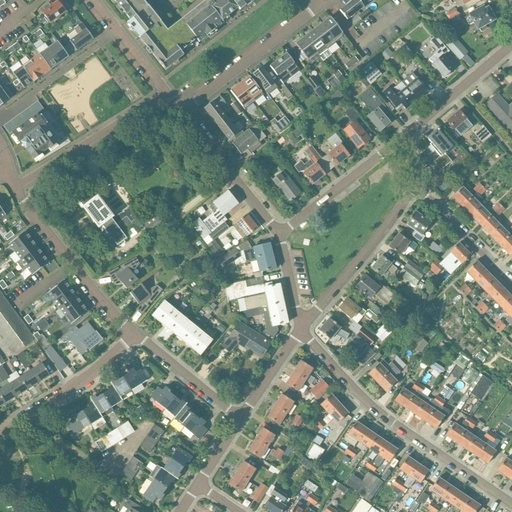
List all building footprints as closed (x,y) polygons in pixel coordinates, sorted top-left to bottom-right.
[(40,10),(50,23),(65,12),(62,8),(65,6),(60,0),(59,0),(52,5),(50,2),(40,10)] [(113,0),(130,20),(127,22),(134,32),(139,28),(143,34),(139,37),(139,38),(140,38),(147,47),(146,47),(151,54),(152,54),(165,70),(183,55),(181,52),(186,48),(189,51),(194,47),(191,44),(197,39),(199,43),(212,32),(224,23),(222,21),(223,19),(226,22),(231,18),(228,15),(238,8),(240,10),(252,0),(205,0),(169,30),(162,21),(149,6),(144,0),(113,0)] [(365,0),(353,0),(346,6),(340,11),(347,20),(368,3),(365,0)] [(479,28),(481,32),(487,29),(485,25),(494,20),(493,19),(495,18),(492,13),(491,14),(488,9),(485,10),(483,7),(470,15),(465,18),(468,25),(473,22),(477,29),(479,28)] [(367,9),(358,16),(362,21),(371,14),(367,9)] [(445,15),(449,21),(450,20),(459,14),(456,9),(445,15)] [(21,21),(24,25),(31,20),(29,18),(34,14),(33,13),(21,21)] [(459,14),(450,20),(455,27),(464,21),(459,14)] [(330,17),(321,24),(336,43),(344,36),(330,17)] [(76,51),(93,39),(81,23),(74,29),(78,35),(69,42),(71,44),(66,47),(72,54),(76,51)] [(321,24),(312,31),(327,50),(336,43),(321,24)] [(327,50),(312,31),(304,37),(318,56),(327,50)] [(432,64),(444,77),(454,69),(443,56),(449,51),(435,36),(429,41),(438,51),(434,54),(434,55),(428,60),(432,64)] [(299,49),(293,53),(301,62),(306,59),(311,65),(320,58),(318,56),(304,37),(295,44),(299,49)] [(454,38),(446,45),(459,60),(467,53),(454,38)] [(60,64),(68,57),(57,41),(48,48),(60,64)] [(402,42),(397,47),(404,56),(410,51),(402,42)] [(51,70),(60,64),(48,48),(39,54),(51,70)] [(386,62),(393,56),(388,49),(380,56),(386,62)] [(42,76),(51,70),(39,54),(30,61),(42,76)] [(286,54),(269,67),(283,84),(300,71),(286,54)] [(349,61),(353,66),(358,62),(354,57),(349,61)] [(42,76),(30,61),(21,67),(33,83),(42,76)] [(349,61),(344,65),(348,70),(353,66),(349,61)] [(19,83),(24,89),(33,83),(21,67),(18,62),(9,69),(12,73),(12,74),(15,78),(17,80),(19,83)] [(371,64),(360,73),(364,79),(370,86),(376,80),(370,73),(375,69),(371,64)] [(251,74),(268,95),(277,87),(261,67),(251,74)] [(337,70),(332,74),(336,79),(341,75),(337,70)] [(412,73),(401,82),(416,100),(427,91),(421,84),(431,77),(427,72),(417,80),(412,73)] [(312,76),(306,80),(314,90),(319,86),(312,76)] [(249,77),(240,84),(254,102),(264,95),(249,77)] [(388,87),(382,92),(385,96),(390,101),(396,108),(401,104),(401,105),(405,110),(416,100),(401,82),(391,90),(388,87)] [(240,84),(230,91),(244,110),(254,102),(240,84)] [(5,85),(0,88),(0,107),(1,107),(0,106),(13,97),(5,85)] [(285,87),(280,90),(287,100),(292,96),(285,87)] [(373,112),(367,117),(379,131),(389,123),(380,112),(385,107),(370,88),(359,98),(367,109),(369,107),(373,112)] [(204,109),(216,125),(226,117),(219,109),(225,104),(220,96),(204,109)] [(496,96),(486,105),(511,133),(511,104),(508,109),(496,96)] [(235,102),(231,105),(235,110),(239,107),(235,102)] [(361,131),(367,126),(351,106),(345,111),(345,115),(352,123),(343,130),(346,134),(358,149),(368,140),(361,131)] [(239,107),(235,110),(238,115),(243,112),(239,107)] [(458,111),(446,122),(454,131),(455,131),(460,137),(471,127),(466,121),(458,111)] [(36,116),(12,133),(21,144),(22,143),(33,158),(55,143),(36,116)] [(236,140),(244,134),(241,131),(244,128),(239,121),(232,126),(226,117),(216,125),(229,141),(233,137),(236,140)] [(274,118),(269,122),(279,135),(291,126),(284,117),(277,122),(274,118)] [(255,125),(244,134),(236,140),(232,144),(241,154),(247,150),(251,154),(262,145),(254,136),(260,131),(255,125)] [(473,133),(482,144),(491,136),(483,126),(473,133)] [(292,132),(297,139),(301,135),(297,129),(292,132)] [(433,162),(441,171),(451,162),(444,154),(452,148),(437,130),(426,138),(430,144),(430,145),(427,147),(432,153),(434,152),(439,157),(433,162)] [(322,159),(330,170),(349,156),(341,146),(343,144),(335,134),(326,140),(333,150),(322,159)] [(311,146),(303,152),(310,160),(304,165),(301,161),(294,167),(298,173),(300,172),(304,171),(305,172),(303,174),(312,185),(330,170),(322,159),(311,146)] [(103,172),(95,178),(103,188),(111,182),(103,172)] [(281,190),(290,202),(300,194),(283,172),(272,181),(280,191),(281,190)] [(269,177),(266,173),(260,179),(262,182),(269,177)] [(433,182),(441,191),(447,187),(439,177),(433,182)] [(473,189),(476,193),(485,184),(488,182),(485,179),(480,184),(479,183),(473,189)] [(476,193),(479,196),(488,188),(485,184),(476,193)] [(455,195),(462,188),(460,185),(452,192),(455,195)] [(113,220),(111,218),(112,216),(96,196),(94,198),(85,186),(76,193),(77,194),(72,197),(81,209),(83,207),(98,227),(102,225),(104,228),(113,220)] [(471,197),(462,188),(455,195),(452,198),(462,207),(471,197)] [(191,225),(202,240),(224,222),(224,223),(227,220),(223,216),(238,204),(228,191),(213,203),(214,204),(209,208),(213,213),(202,222),(199,218),(191,225)] [(479,196),(476,193),(471,197),(462,207),(471,217),(481,207),(477,203),(482,199),(479,196)] [(501,206),(497,203),(491,209),(495,212),(501,206)] [(504,209),(501,206),(495,212),(498,216),(504,209)] [(471,217),(481,226),(490,217),(481,207),(471,217)] [(126,216),(131,222),(137,217),(129,208),(118,217),(121,220),(126,216)] [(142,226),(147,232),(163,220),(156,210),(140,222),(143,226),(142,226)] [(411,236),(420,243),(425,237),(423,235),(431,224),(414,212),(405,225),(414,231),(411,236)] [(257,228),(246,215),(232,227),(243,239),(257,228)] [(104,228),(117,245),(126,238),(123,233),(133,225),(137,230),(142,226),(143,226),(140,222),(137,217),(131,222),(126,216),(121,220),(118,217),(113,220),(104,228)] [(481,226),(490,236),(500,226),(490,217),(481,226)] [(202,240),(213,255),(221,249),(214,240),(229,228),(224,223),(224,222),(202,240)] [(490,236),(500,246),(509,236),(500,226),(490,236)] [(26,231),(8,244),(14,252),(32,239),(26,231)] [(91,244),(100,237),(98,233),(88,241),(91,244)] [(511,233),(509,236),(500,246),(509,255),(511,252),(511,233)] [(389,247),(400,255),(406,246),(413,252),(418,246),(411,240),(409,242),(398,234),(389,247)] [(32,239),(14,252),(20,260),(37,247),(32,239)] [(269,244),(268,244),(267,243),(260,244),(261,246),(254,248),(243,251),(241,251),(238,247),(235,248),(217,260),(223,270),(235,261),(236,266),(246,264),(257,261),(259,272),(253,274),(254,279),(263,277),(262,272),(276,269),(269,244)] [(432,243),(428,248),(438,256),(442,251),(432,243)] [(445,259),(455,270),(470,255),(459,243),(450,252),(451,253),(445,259)] [(37,247),(20,260),(26,268),(43,255),(37,247)] [(43,255),(26,268),(32,276),(49,263),(43,255)] [(371,269),(381,277),(386,270),(393,275),(397,269),(390,264),(391,264),(381,256),(371,269)] [(122,284),(126,290),(138,280),(132,273),(140,264),(136,258),(108,273),(114,286),(122,284)] [(436,276),(444,266),(436,259),(428,269),(436,276)] [(405,266),(421,278),(425,273),(409,261),(405,266)] [(477,262),(466,272),(475,281),(486,271),(477,262)] [(421,278),(405,266),(398,275),(414,287),(421,278)] [(475,281),(483,290),(494,280),(486,271),(475,281)] [(267,276),(268,283),(278,281),(277,275),(267,276)] [(373,294),(386,306),(394,296),(380,283),(376,287),(364,277),(356,287),(370,298),(373,294)] [(64,280),(47,293),(53,301),(70,288),(64,280)] [(483,290),(492,299),(503,289),(494,280),(483,290)] [(224,286),(230,314),(261,307),(261,308),(283,304),(279,285),(266,288),(265,285),(264,285),(247,288),(245,281),(224,286)] [(131,306),(142,315),(162,290),(156,286),(146,291),(141,284),(129,293),(134,299),(131,306)] [(464,285),(459,290),(462,293),(468,288),(464,285)] [(70,288),(53,301),(59,309),(76,296),(70,288)] [(468,288),(462,293),(465,297),(471,291),(468,288)] [(492,299),(501,308),(511,298),(503,289),(492,299)] [(76,296),(59,309),(65,316),(82,303),(76,296)] [(511,314),(511,297),(511,298),(501,308),(506,314),(510,317),(511,314)] [(346,298),(338,308),(351,319),(355,322),(357,324),(367,312),(361,307),(360,309),(346,298)] [(0,312),(10,305),(6,300),(0,304),(0,312)] [(164,302),(152,316),(158,321),(164,326),(170,331),(176,336),(188,322),(182,317),(176,312),(170,307),(164,302)] [(482,302),(476,308),(479,311),(485,306),(482,302)] [(82,303),(65,316),(71,324),(88,311),(82,303)] [(286,324),(287,323),(283,304),(261,308),(266,328),(263,332),(273,339),(278,331),(277,326),(280,325),(281,326),(285,325),(286,324)] [(13,310),(10,305),(0,312),(0,313),(3,318),(13,310)] [(485,306),(479,311),(482,314),(488,309),(485,306)] [(17,315),(13,310),(3,318),(7,323),(17,315)] [(21,320),(17,315),(7,323),(10,328),(21,320)] [(339,329),(340,328),(329,318),(323,325),(322,325),(319,328),(320,329),(319,330),(330,340),(334,345),(336,344),(339,340),(340,338),(346,341),(349,334),(339,329)] [(421,331),(429,322),(424,318),(416,326),(421,331)] [(24,325),(21,320),(10,328),(14,333),(24,325)] [(499,321),(494,326),(497,329),(502,324),(499,321)] [(78,330),(76,327),(61,339),(64,342),(68,339),(81,356),(85,353),(87,352),(87,351),(88,350),(89,351),(103,340),(96,331),(95,332),(88,322),(78,330)] [(188,322),(176,336),(182,341),(188,346),(194,351),(200,356),(212,341),(206,336),(200,331),(194,326),(191,325),(188,322)] [(239,344),(261,358),(270,343),(239,323),(234,331),(229,329),(224,337),(228,339),(221,346),(229,354),(239,344)] [(502,324),(497,329),(500,332),(505,327),(502,324)] [(28,330),(24,325),(14,333),(18,338),(28,330)] [(369,347),(377,339),(362,327),(356,335),(355,335),(369,347)] [(436,334),(430,329),(427,332),(433,338),(436,334)] [(32,335),(28,330),(18,338),(21,343),(32,335)] [(35,340),(32,335),(21,343),(25,347),(35,340)] [(418,336),(411,346),(420,353),(428,344),(418,336)] [(356,360),(363,367),(375,354),(367,346),(363,353),(356,360)] [(54,351),(48,356),(59,373),(67,366),(54,351)] [(24,352),(16,356),(20,363),(28,358),(24,352)] [(441,377),(446,380),(456,365),(464,370),(469,363),(458,356),(456,360),(453,358),(441,377)] [(368,374),(377,383),(400,360),(397,357),(388,365),(383,360),(379,364),(379,363),(368,374)] [(20,363),(24,369),(32,364),(28,358),(20,363)] [(377,383),(386,393),(397,382),(393,378),(406,366),(400,360),(377,383)] [(300,361),(293,373),(305,380),(311,384),(314,379),(309,375),(312,369),(300,361)] [(439,366),(433,362),(430,367),(436,371),(439,366)] [(42,364),(31,371),(38,383),(50,376),(42,364)] [(469,367),(461,381),(472,387),(480,374),(469,367)] [(122,378),(131,391),(147,381),(140,370),(135,373),(132,369),(127,372),(128,374),(122,378)] [(5,371),(0,374),(0,380),(2,383),(6,381),(10,379),(5,371)] [(31,371),(19,378),(27,390),(38,383),(31,371)] [(286,384),(298,392),(305,380),(293,373),(286,384)] [(480,402),(493,382),(482,375),(469,394),(480,402)] [(16,397),(27,390),(19,378),(12,383),(10,379),(6,381),(16,397)] [(120,398),(131,391),(122,378),(116,381),(116,380),(110,383),(112,386),(120,397),(120,398)] [(330,389),(322,380),(315,386),(323,395),(330,389)] [(2,383),(0,384),(0,385),(2,389),(0,390),(0,396),(5,404),(16,397),(6,381),(2,383)] [(394,401),(405,408),(421,385),(416,382),(409,393),(403,388),(394,401)] [(405,408),(415,415),(424,403),(427,397),(431,392),(421,385),(405,408)] [(102,394),(111,408),(122,401),(120,398),(120,397),(112,386),(107,389),(108,390),(102,394)] [(315,386),(309,391),(317,400),(323,395),(315,386)] [(149,398),(164,409),(174,397),(169,393),(170,392),(165,388),(162,391),(157,387),(149,398)] [(101,418),(102,418),(113,412),(111,408),(102,394),(96,398),(95,396),(90,400),(91,402),(92,402),(101,418)] [(281,395),(274,406),(286,414),(293,403),(281,395)] [(320,405),(328,415),(340,404),(331,395),(320,405)] [(415,415),(425,422),(441,399),(436,396),(433,400),(431,399),(431,400),(427,397),(424,403),(415,415)] [(174,418),(184,405),(184,406),(185,406),(186,404),(181,400),(180,402),(174,397),(164,409),(174,418)] [(425,422),(436,429),(444,417),(440,414),(443,408),(442,407),(445,402),(441,399),(425,422)] [(91,425),(94,430),(105,423),(102,418),(101,418),(92,402),(91,402),(92,403),(87,406),(88,407),(82,411),(90,425),(91,425)] [(478,402),(469,416),(471,417),(481,404),(478,402)] [(348,414),(340,404),(328,415),(337,424),(348,414)] [(173,419),(183,428),(193,415),(188,411),(189,409),(185,406),(184,406),(184,405),(174,418),(173,419)] [(147,417),(140,406),(135,410),(141,421),(147,417)] [(279,425),(286,414),(274,406),(267,418),(279,425)] [(90,425),(82,411),(76,414),(75,413),(70,416),(73,421),(68,424),(74,435),(90,425)] [(183,428),(198,440),(207,430),(202,426),(205,422),(200,418),(199,420),(193,415),(183,428)] [(294,419),(301,423),(303,419),(296,415),(294,419)] [(316,426),(322,421),(318,417),(312,422),(316,426)] [(446,436),(457,443),(465,431),(468,427),(472,420),(467,417),(464,422),(463,422),(459,427),(454,424),(446,436)] [(301,423),(294,419),(291,423),(299,427),(301,423)] [(472,420),(468,427),(472,429),(476,423),(472,420)] [(325,425),(322,421),(316,426),(319,430),(325,425)] [(122,426),(128,436),(134,432),(127,422),(122,426)] [(347,435),(358,442),(366,429),(356,422),(347,435)] [(160,437),(164,432),(154,425),(151,430),(160,437)] [(111,432),(117,443),(128,436),(122,426),(116,429),(111,432)] [(262,429),(255,440),(267,448),(275,437),(262,429)] [(358,442),(368,449),(377,436),(366,429),(358,442)] [(147,436),(156,442),(157,441),(158,441),(160,437),(151,430),(147,436)] [(457,443),(467,450),(475,438),(465,431),(457,443)] [(488,440),(492,434),(488,431),(484,437),(488,440)] [(99,439),(106,450),(117,443),(111,432),(105,436),(99,439)] [(477,457),(488,464),(496,452),(494,451),(497,446),(493,443),(497,437),(492,434),(488,440),(485,445),(477,457)] [(143,441),(153,448),(158,441),(157,441),(156,442),(147,436),(143,441)] [(305,455),(317,463),(324,450),(319,447),(323,440),(317,436),(305,455)] [(364,467),(369,470),(387,443),(377,436),(368,449),(378,455),(373,463),(369,460),(364,467)] [(467,450),(477,457),(485,445),(475,438),(467,450)] [(106,450),(99,439),(94,443),(101,453),(106,450)] [(260,459),(267,448),(255,440),(248,451),(260,459)] [(153,448),(143,441),(140,446),(150,453),(153,448)] [(369,470),(373,472),(377,467),(378,468),(384,459),(389,463),(397,450),(387,443),(369,470)] [(348,456),(353,449),(348,447),(344,453),(348,456)] [(169,459),(183,468),(187,462),(188,463),(192,458),(177,448),(169,459)] [(275,453),(282,457),(285,453),(277,448),(275,453)] [(353,449),(348,456),(353,459),(357,452),(353,449)] [(282,457),(275,453),(272,456),(279,461),(282,457)] [(129,463),(138,469),(142,464),(132,457),(129,463)] [(399,469),(409,477),(418,464),(407,457),(399,469)] [(175,479),(177,480),(180,475),(179,474),(183,468),(169,459),(162,469),(162,470),(175,478),(175,479)] [(508,478),(511,472),(511,461),(511,463),(506,459),(498,471),(508,478)] [(243,462),(236,474),(248,481),(255,470),(243,462)] [(124,469),(134,476),(138,469),(129,463),(124,469)] [(409,477),(404,484),(408,487),(409,488),(415,480),(420,484),(428,471),(418,464),(409,477)] [(150,477),(166,488),(170,482),(172,484),(175,479),(175,478),(162,470),(162,469),(156,466),(149,476),(150,477)] [(271,466),(268,471),(276,476),(279,472),(271,466)] [(134,476),(124,469),(121,474),(131,480),(134,476)] [(241,493),(248,481),(236,474),(229,485),(241,493)] [(360,484),(362,482),(352,475),(346,484),(352,489),(355,491),(360,484)] [(392,485),(400,490),(404,484),(396,479),(391,476),(385,485),(390,488),(392,485)] [(150,500),(153,503),(156,498),(160,500),(164,495),(162,494),(166,488),(150,477),(148,480),(151,482),(142,495),(145,497),(145,498),(145,499),(146,500),(146,501),(147,501),(148,501),(149,501),(150,500)] [(368,490),(360,484),(355,491),(354,492),(369,502),(383,482),(376,478),(368,490)] [(430,490),(441,498),(449,485),(439,478),(430,490)] [(258,488),(266,493),(269,489),(261,484),(258,488)] [(345,494),(348,490),(339,484),(336,488),(345,494)] [(404,484),(400,490),(404,493),(408,487),(404,484)] [(288,496),(272,485),(265,495),(269,497),(263,507),(270,511),(281,511),(290,500),(287,497),(288,496)] [(441,498),(451,505),(459,492),(449,485),(441,498)] [(266,493),(258,488),(251,499),(259,504),(266,493)] [(451,505),(461,511),(469,499),(459,492),(451,505)] [(310,504),(315,497),(310,494),(306,501),(310,504)] [(315,497),(310,504),(314,507),(319,500),(315,497)] [(483,511),(485,510),(469,499),(461,511),(460,511),(483,511)] [(119,511),(139,511),(142,508),(129,500),(124,507),(123,507),(119,511)] [(295,506),(291,511),(304,511),(308,508),(305,506),(298,501),(295,506)] [(431,511),(435,505),(431,502),(427,509),(431,511)]
